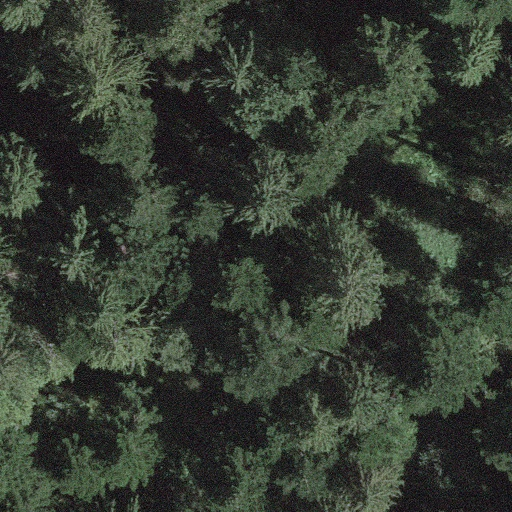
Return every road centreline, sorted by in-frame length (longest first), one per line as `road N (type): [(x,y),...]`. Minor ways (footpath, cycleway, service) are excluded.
road 1 (track): [(0,326),(151,282),(296,221),(366,169),(407,66),(397,0)]
road 2 (track): [(57,309),(130,336),(164,392),(159,455),(125,511)]
